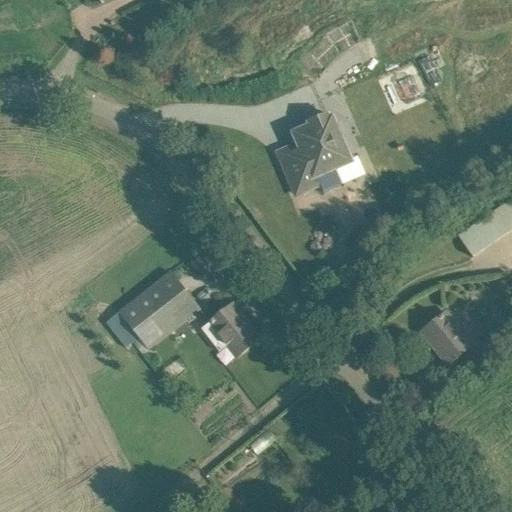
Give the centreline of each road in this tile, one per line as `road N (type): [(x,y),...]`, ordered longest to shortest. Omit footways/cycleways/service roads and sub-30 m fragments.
road 1 (unclassified): [(335,355),(172,156),(92,101),(0,92)]
road 2 (unclassified): [(461,511),(335,355)]
road 3 (unclassified): [(335,355),(208,462)]
